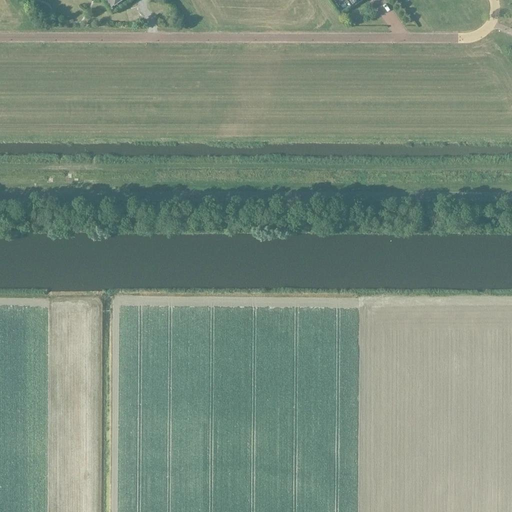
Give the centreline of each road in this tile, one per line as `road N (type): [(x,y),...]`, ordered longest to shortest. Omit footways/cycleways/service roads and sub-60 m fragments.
road 1 (residential): [(493,0),(491,22),(471,38),(0,37)]
road 2 (unclassified): [(0,194),(511,194)]
